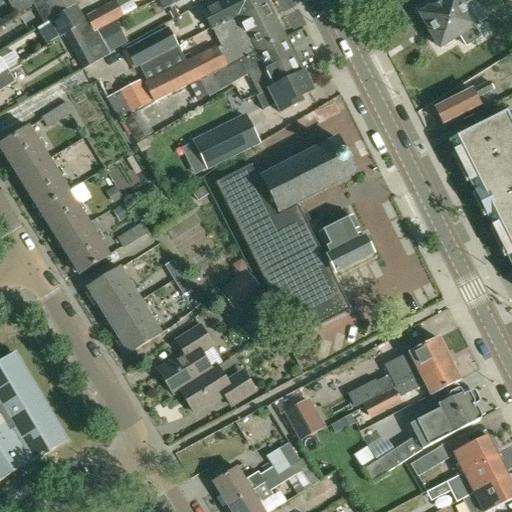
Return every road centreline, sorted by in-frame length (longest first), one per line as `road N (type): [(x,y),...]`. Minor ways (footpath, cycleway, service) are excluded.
road 1 (secondary): [(511,372),(334,15)]
road 2 (residential): [(136,460),(131,432),(31,267)]
